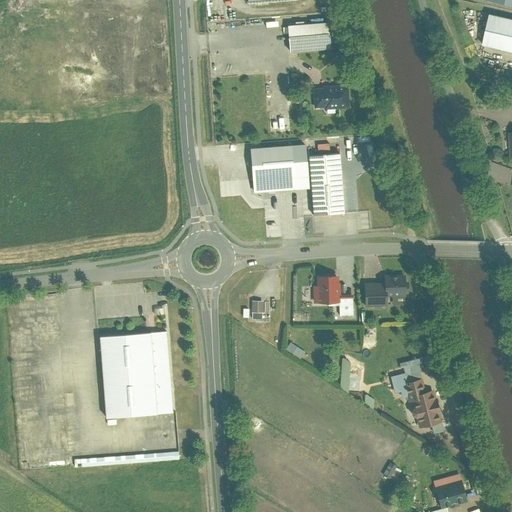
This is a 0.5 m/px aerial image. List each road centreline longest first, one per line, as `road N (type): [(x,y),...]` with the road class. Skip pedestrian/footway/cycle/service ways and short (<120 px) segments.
road 1 (unclassified): [(493,511),(417,248)]
road 2 (unclassified): [(501,248),(422,0)]
road 3 (track): [(417,248),(345,0)]
road 4 (tertiary): [(179,0),(191,177),(203,234)]
road 5 (tertiary): [(208,280),(225,511)]
road 6 (unclassified): [(417,248),(228,258)]
road 7 (unclassified): [(0,286),(183,264)]
